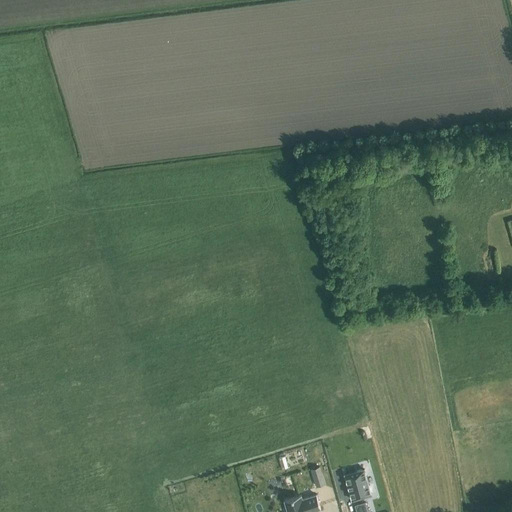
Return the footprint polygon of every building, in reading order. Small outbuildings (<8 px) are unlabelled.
[(320,465),(311,468),(317,486),(326,483),(320,465)] [(364,468),(345,474),(352,499),(372,494),(364,468)] [(189,492),(183,493),(186,505),(210,500),(207,489),(201,490),(200,484),(188,486),(189,492)] [(301,494),(284,499),(288,511),(307,511),(321,508),(317,494),(302,498),(301,494)] [(368,511),(365,501),(356,504),(357,511),(368,511)]
